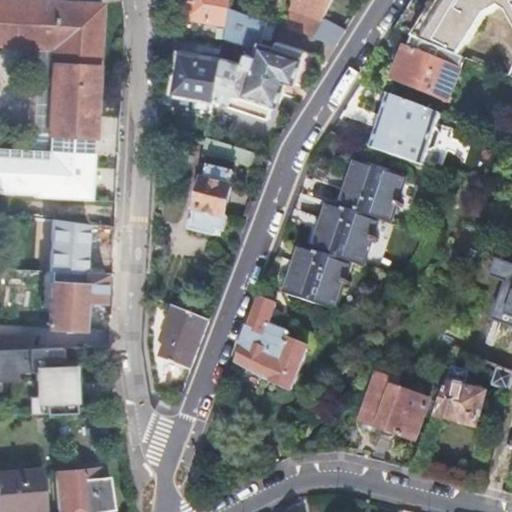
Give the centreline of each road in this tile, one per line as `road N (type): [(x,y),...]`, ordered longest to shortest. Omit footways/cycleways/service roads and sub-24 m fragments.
road 1 (residential): [(387,0),(288,162),(176,448)]
road 2 (residential): [(176,448),(138,420),(128,349),(146,35),(141,0)]
road 3 (residential): [(224,511),(298,479),(352,473),(502,511)]
